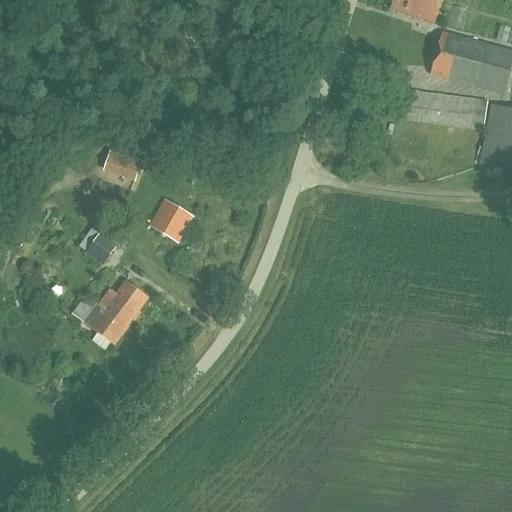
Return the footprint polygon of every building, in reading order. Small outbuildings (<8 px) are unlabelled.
[(434,24),(441,0),(393,0),(390,10),(434,24)] [(504,97),(511,65),(511,51),(442,32),(430,77),(504,97)] [(484,131),(488,101),(403,90),(400,120),(484,131)] [(511,172),(511,109),(491,105),(479,165),(511,172)] [(179,243),(193,218),(163,200),(149,226),(179,243)] [(103,267),(118,246),(117,245),(100,233),(85,254),(103,267)] [(82,301),(72,315),(85,324),(98,334),(93,342),(105,351),(111,343),(115,346),(128,327),(148,299),(125,282),(116,295),(109,290),(108,292),(95,310),(82,301)]
